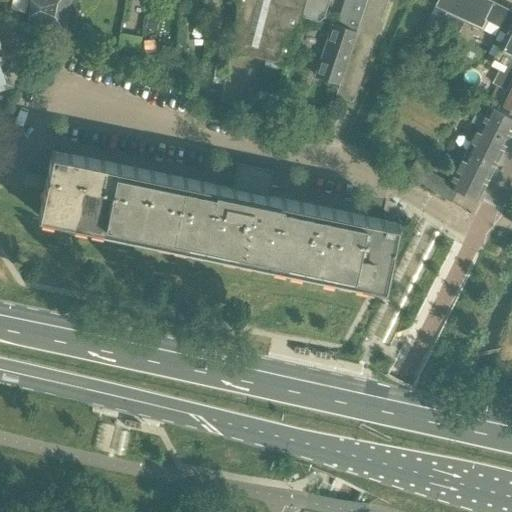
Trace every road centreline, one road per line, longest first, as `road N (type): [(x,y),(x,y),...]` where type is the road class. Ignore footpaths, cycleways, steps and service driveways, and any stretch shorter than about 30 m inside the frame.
road 1 (residential): [(477,230),(361,167),(54,90),(0,175)]
road 2 (primary): [(0,372),(511,495)]
road 3 (primary): [(511,437),(0,322)]
